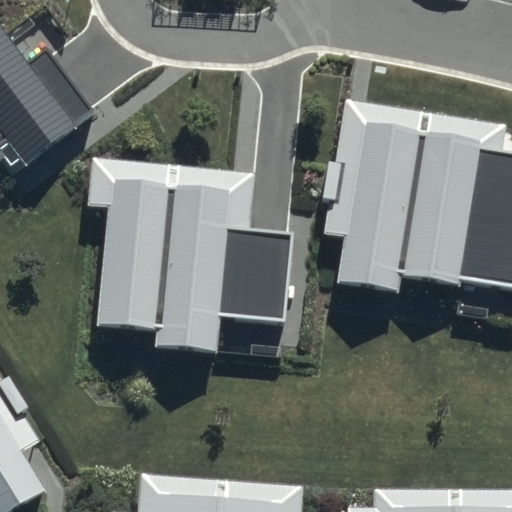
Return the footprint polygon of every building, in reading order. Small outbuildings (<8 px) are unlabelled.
[(21,67),(0,40),(0,154),(12,146),(21,157),(83,109),(40,53),(21,67)] [(499,123),(338,97),(317,230),(334,233),(326,281),(394,292),(397,274),(417,277),(448,282),(450,275),(511,285),(511,154),(494,151),(499,123)] [(250,169),(88,156),(84,202),(105,204),(95,324),(146,328),(144,346),(212,352),(215,317),(279,322),(286,233),(245,230),(250,169)] [(35,441),(0,386),(0,511),(1,511),(42,487),(18,451),(35,441)] [(294,511),(297,483),(132,472),(129,511),(110,511),(105,511),(294,511)] [(511,511),(511,487),(367,485),(367,502),(344,502),(343,511),(511,511)]
